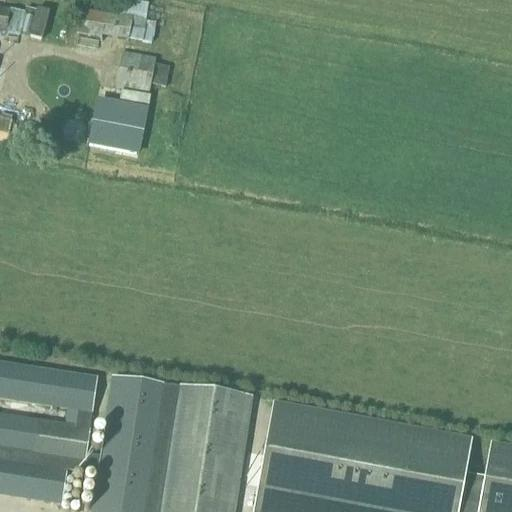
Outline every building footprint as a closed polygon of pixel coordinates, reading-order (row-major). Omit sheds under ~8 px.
[(27,15),(8,11),(0,9),(0,33),(4,34),(5,31),(39,41),(44,22),(27,17),(27,15)] [(74,40),(99,45),(100,41),(126,46),(131,21),(106,17),(107,15),(80,10),(74,40)] [(155,60),(121,54),(115,89),(148,95),(149,92),(162,94),(167,67),(154,64),(155,60)] [(92,124),(88,147),(136,156),(138,144),(140,144),(146,111),(109,104),(97,101),(92,124)] [(12,146),(47,155),(53,134),(33,128),(35,122),(20,118),(12,146)] [(12,123),(0,120),(0,142),(6,144),(12,123)] [(0,496),(61,505),(66,471),(83,473),(98,475),(100,457),(86,455),(92,414),(94,401),(97,380),(0,364),(0,496)] [(113,378),(100,457),(98,475),(91,511),(233,511),(251,399),(170,386),(170,387),(113,378)] [(256,501),(315,511),(457,511),(471,440),(273,404),(256,501)] [(478,511),(511,511),(511,447),(491,444),(478,511)]
